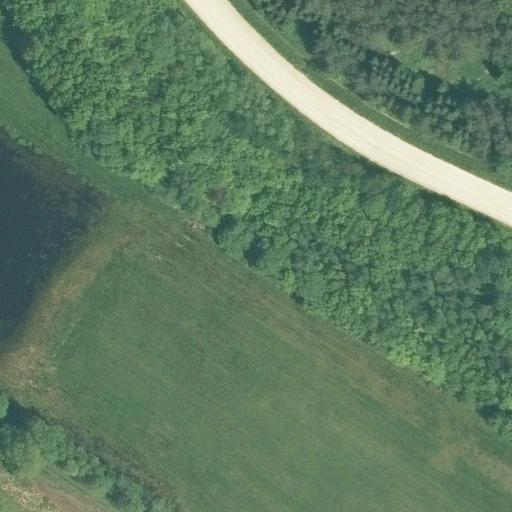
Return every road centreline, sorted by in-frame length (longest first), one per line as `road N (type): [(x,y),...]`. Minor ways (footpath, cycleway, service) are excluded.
road 1 (track): [(511,207),(348,131),(256,58),(206,0)]
road 2 (track): [(104,511),(0,442)]
